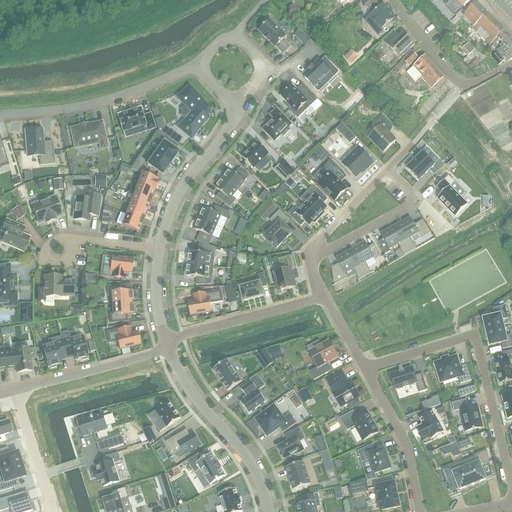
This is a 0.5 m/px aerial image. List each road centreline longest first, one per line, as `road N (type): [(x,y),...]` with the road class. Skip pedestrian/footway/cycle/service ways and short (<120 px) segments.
road 1 (residential): [(364,368),(474,335),(511,498)]
road 2 (residential): [(194,66),(115,100),(0,117)]
road 3 (residential): [(267,511),(249,463),(191,391),(168,345)]
road 4 (residential): [(511,64),(474,83),(456,81),(392,0)]
road 5 (residential): [(168,345),(322,298)]
road 6 (residential): [(160,248),(179,189),(237,109)]
road 7 (residential): [(309,260),(387,171),(417,201)]
road 8 (residential): [(14,388),(168,345)]
road 9 (residential): [(364,368),(402,444),(417,511)]
road 10 (residential): [(237,109),(263,69),(235,34),(194,66)]
road 11 (residential): [(52,511),(14,388)]
road 12 (residential): [(417,201),(309,260)]
